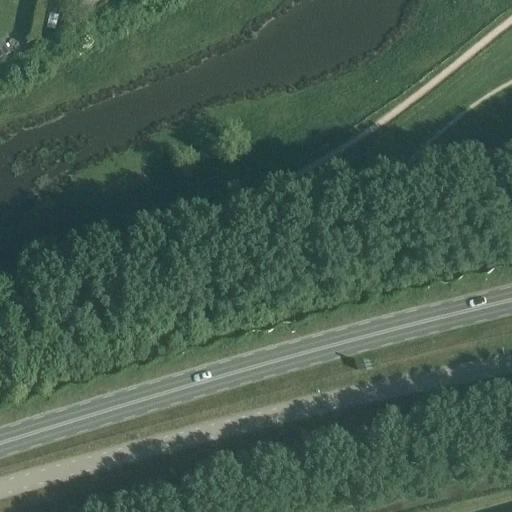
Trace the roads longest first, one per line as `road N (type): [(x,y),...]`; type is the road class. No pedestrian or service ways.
road 1 (primary): [(0,445),(511,302)]
road 2 (unclassified): [(0,493),(511,368)]
road 3 (track): [(511,19),(324,161),(217,224),(203,266)]
